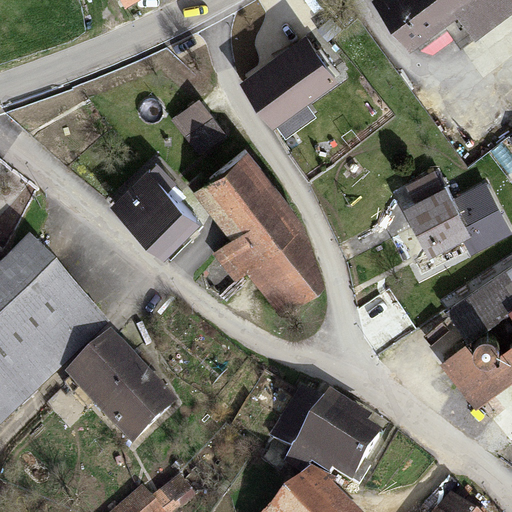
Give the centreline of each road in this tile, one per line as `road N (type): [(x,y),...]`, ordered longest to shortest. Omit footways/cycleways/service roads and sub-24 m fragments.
road 1 (residential): [(0,144),(246,339),(344,380)]
road 2 (residential): [(344,380),(334,282),(319,235),(259,140),(223,65),(208,6)]
road 3 (track): [(0,440),(157,268)]
road 4 (tertiary): [(208,6),(0,91)]
road 5 (residential): [(344,380),(395,404),(511,492)]
